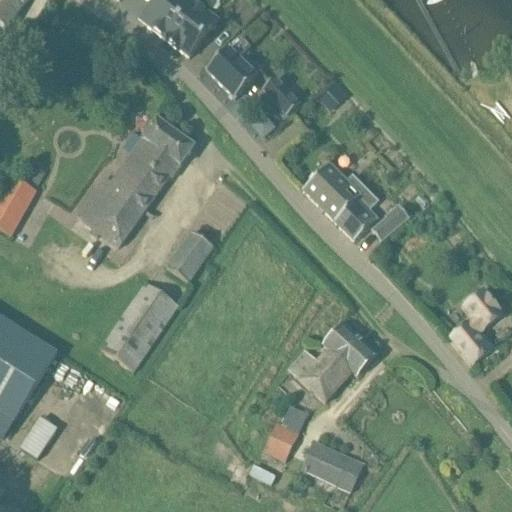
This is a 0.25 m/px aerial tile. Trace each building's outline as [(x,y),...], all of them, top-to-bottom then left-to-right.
[(0,0),(0,66),(15,44),(5,37),(29,0),(0,0)] [(171,0),(148,31),(172,49),(201,12),(185,0),(171,0)] [(225,30),(201,12),(172,49),(196,68),(225,30)] [(249,51),(240,42),(207,74),(235,102),(256,80),(238,63),(249,51)] [(276,80),(264,91),(287,118),(299,108),(276,80)] [(320,102),(326,108),(341,95),(335,89),(320,102)] [(263,141),(273,133),(262,120),(252,128),(263,141)] [(194,152),(156,125),(143,144),(148,148),(130,174),(132,176),(120,193),(106,182),(77,222),(118,252),(168,182),(171,184),(194,152)] [(45,177),(29,168),(21,183),(37,192),(45,177)] [(303,195),(335,226),(342,219),(366,195),(353,181),(347,187),(329,169),(303,195)] [(36,196),(7,179),(0,191),(0,234),(11,241),(36,196)] [(335,226),(354,246),(377,224),(368,215),(377,206),(366,195),(342,219),(335,226)] [(400,213),(372,236),(380,246),(408,223),(400,213)] [(213,251),(193,237),(167,273),(188,288),(213,251)] [(179,310),(146,287),(101,355),(134,377),(179,310)] [(470,325),(450,342),(473,369),(493,352),(480,337),(504,320),(484,292),(461,308),(470,322),(469,323),(470,325)] [(0,360),(17,333),(0,322),(0,360)] [(377,359),(343,328),(323,350),(326,353),(316,365),(304,354),(287,373),(325,407),(352,377),(357,381),(377,359)] [(56,358),(17,333),(0,360),(0,418),(7,423),(8,422),(13,425),(56,358)] [(307,419),(289,411),(280,430),(277,428),(264,457),(285,467),(307,419)] [(48,458),(64,426),(52,420),(37,453),(48,458)] [(350,497),(363,469),(314,446),(301,475),(350,497)] [(258,467),(254,478),(275,487),(280,476),(258,467)]
